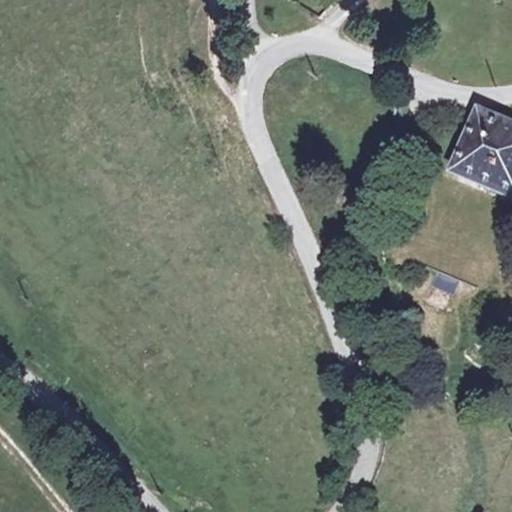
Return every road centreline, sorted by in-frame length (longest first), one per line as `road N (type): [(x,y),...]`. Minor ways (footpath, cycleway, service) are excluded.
road 1 (residential): [(335,511),(365,466),(369,428),(306,245),(258,140),(256,77),(279,51),(317,44),(464,97),(511,99)]
road 2 (unclassified): [(158,511),(60,405),(0,357)]
